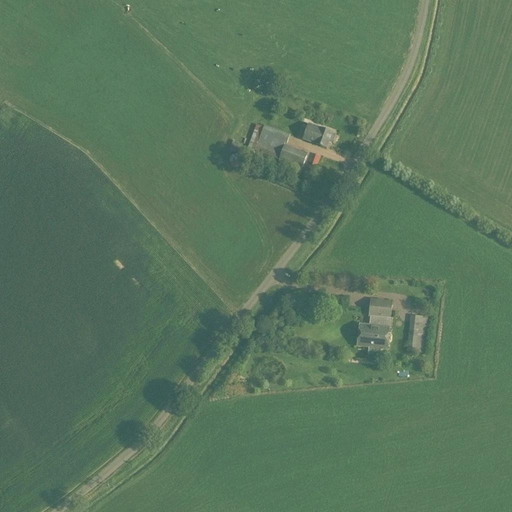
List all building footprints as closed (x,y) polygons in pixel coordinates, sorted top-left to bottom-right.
[(264,127),(256,125),(257,124),(256,124),(260,115),(251,111),(247,120),(246,119),(240,135),(242,136),(239,142),(238,143),(233,141),(229,151),(256,162),(257,160),(277,167),(277,165),(300,174),(308,154),(286,146),(290,135),(264,126),(264,127)] [(303,140),(327,149),(329,141),(333,143),(335,136),(332,135),(332,134),(309,125),(303,140)] [(368,294),(351,293),(350,303),(367,305),(368,294)] [(368,318),(370,318),(390,321),(392,301),(370,299),(368,318)] [(410,322),(407,352),(424,354),(427,324),(410,322)] [(387,350),(389,328),(369,326),(360,325),(357,347),(387,350)]
